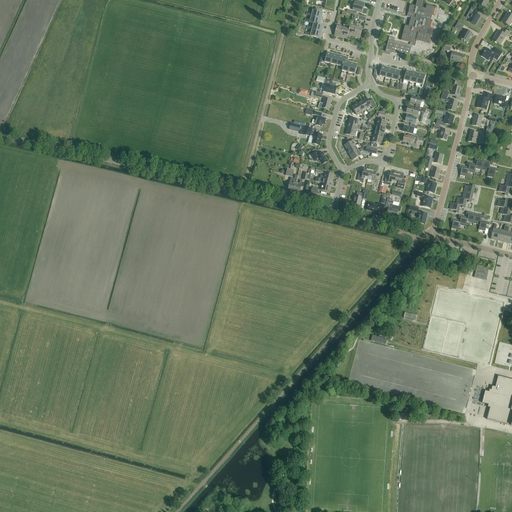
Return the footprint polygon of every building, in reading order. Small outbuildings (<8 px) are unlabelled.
[(361,13),(364,3),(358,2),(358,0),(351,0),(351,1),(354,2),(352,10),(357,11),(357,12),(361,13)] [(389,37),(385,52),(409,57),(412,46),(415,46),(416,40),(428,43),(430,36),(431,36),(433,29),(430,28),(432,21),(431,21),(432,17),(431,16),(431,15),(433,15),(435,8),(427,6),(426,9),(420,8),(422,1),(419,0),(417,0),(416,7),(410,5),(407,17),(412,18),(411,20),(410,20),(409,27),(405,26),(401,40),(410,42),(410,45),(394,41),(395,38),(389,37)] [(306,15),(311,17),(311,16),(321,19),(323,13),(322,12),(323,10),(316,8),(315,11),(313,10),(312,14),(307,13),(306,15)] [(475,25),(480,17),(477,15),(478,12),(473,9),(470,15),(471,15),(468,21),(475,25)] [(511,13),(511,15),(508,13),(502,22),(509,27),(511,21),(511,13)] [(311,16),(311,17),(310,23),(314,24),(314,23),(320,25),(321,19),(311,16)] [(347,35),(354,37),(356,27),(353,26),(353,24),(353,21),(351,20),(349,29),(347,35)] [(458,21),(455,27),(458,30),(460,27),(462,28),(464,25),(458,21)] [(314,23),(314,24),(312,30),(322,32),(324,26),(320,25),(314,23)] [(340,38),(343,28),(336,26),(334,36),(340,38)] [(356,27),(354,37),(360,38),(362,28),(356,27)] [(349,29),(343,28),(340,38),(346,39),(347,35),(349,29)] [(467,42),(472,33),(465,29),(460,38),(467,42)] [(322,32),(312,30),(310,36),(320,39),(322,32)] [(507,37),(510,33),(505,30),(503,33),(499,31),(492,40),(500,45),(506,36),(507,37)] [(496,62),(502,52),(496,49),(494,53),(487,49),(482,56),(492,62),(493,60),(496,62)] [(331,64),(333,54),(327,52),(324,62),(331,64)] [(460,62),(462,55),(452,52),(450,59),(460,62)] [(337,65),(339,55),(333,54),(331,64),(337,65)] [(343,67),(345,61),(346,57),(339,55),(337,65),(343,67)] [(348,72),(351,62),(345,61),(343,67),(342,71),(348,72)] [(354,74),(357,64),(351,62),(348,72),(354,74)] [(385,78),(388,68),(382,66),(379,76),(385,78)] [(392,79),(394,69),(388,68),(385,78),(392,79)] [(394,69),(392,79),(398,81),(400,71),(394,69)] [(410,82),(412,72),(406,70),(404,80),(410,82)] [(416,84),(419,74),(412,72),(410,82),(416,84)] [(419,74),(416,84),(422,85),(425,75),(419,74)] [(332,81),(325,80),(325,78),(318,76),(316,81),(322,83),(321,89),(321,90),(323,91),(323,92),(335,95),(337,87),(331,85),(332,81)] [(452,92),(451,95),(458,97),(461,87),(457,86),(458,82),(452,80),(451,85),(453,86),(453,87),(452,87),(451,87),(450,90),(451,91),(452,92)] [(410,97),(409,101),(409,102),(410,102),(416,104),(415,106),(420,108),(422,100),(424,100),(425,94),(429,95),(431,88),(426,87),(424,94),(423,93),(423,97),(422,97),(418,96),(417,96),(417,98),(411,97),(410,97)] [(490,101),(492,95),(485,93),(484,98),(480,97),(477,108),(486,110),(489,101),(490,101)] [(442,95),(441,99),(446,101),(446,102),(449,103),(447,110),(455,112),(458,102),(450,100),(447,99),(447,97),(442,95)] [(507,109),(508,102),(505,102),(506,98),(496,95),(494,104),(501,105),(501,107),(507,109)] [(323,108),(329,110),(331,100),(324,98),(323,103),(320,103),(319,103),(318,108),(323,109),(323,108)] [(372,99),(368,101),(366,98),(361,101),(366,109),(371,107),(372,109),(376,107),(372,99)] [(361,112),(366,109),(361,101),(356,104),(361,112)] [(361,112),(356,104),(351,107),(356,115),(361,112)] [(417,115),(418,111),(421,112),(425,113),(426,109),(420,108),(415,106),(415,109),(408,107),(406,112),(417,115)] [(453,116),(446,114),(444,122),(437,121),(436,124),(446,127),(446,125),(451,126),(452,122),(453,116)] [(411,125),(415,126),(415,124),(417,118),(406,115),(405,121),(411,123),(411,125)] [(480,128),(483,117),(475,116),(472,126),(480,128)] [(325,125),(326,119),(318,117),(315,125),(321,127),(322,124),(325,125)] [(350,118),(348,123),(358,126),(359,120),(350,118)] [(377,119),(376,125),(385,128),(387,122),(377,119)] [(299,131),(300,126),(291,123),(289,129),(299,131)] [(348,123),(347,129),(356,131),(358,126),(348,123)] [(494,125),(491,124),(490,128),(487,127),(486,132),(492,133),(494,125)] [(385,128),(376,125),(374,131),(384,133),(385,128)] [(413,134),(414,129),(417,129),(418,127),(415,126),(411,125),(410,127),(404,126),(402,131),(413,134)] [(310,136),(314,137),(312,144),(319,146),(322,135),(316,134),(317,130),(302,126),(300,134),(310,137),(310,136)] [(356,131),(347,129),(345,134),(355,137),(356,131)] [(442,129),(441,135),(440,135),(439,139),(446,141),(448,135),(449,135),(450,132),(442,129)] [(374,131),(373,136),(383,139),(384,133),(374,131)] [(478,138),(479,134),(471,131),(468,141),(475,143),(477,137),(478,138)] [(402,141),(403,141),(409,143),(408,145),(415,147),(416,144),(415,144),(417,141),(418,139),(419,140),(420,138),(418,137),(411,135),(410,137),(404,136),(403,136),(402,140),(402,141)] [(381,144),(383,139),(373,136),(371,142),(372,142),(371,146),(376,148),(377,145),(375,144),(375,143),(381,144)] [(344,145),(347,150),(356,146),(353,140),(344,145)] [(347,150),(350,155),(358,151),(356,146),(347,150)] [(361,149),(358,151),(350,155),(352,161),(361,156),(360,153),(362,151),(361,149)] [(319,161),(322,165),(323,164),(324,166),(326,166),(328,165),(328,163),(327,162),(328,162),(323,152),(318,155),(316,152),(310,155),(312,158),(313,158),(314,160),(315,160),(316,161),(318,162),(319,161)] [(427,158),(427,159),(425,159),(424,162),(426,163),(431,165),(432,162),(440,165),(443,156),(436,154),(434,159),(427,158)] [(475,169),(476,169),(482,170),(484,161),(475,159),(475,162),(476,162),(476,164),(475,169)] [(482,170),(488,171),(489,172),(490,167),(490,165),(492,166),(493,163),(484,161),(482,170)] [(468,172),(475,174),(476,169),(475,169),(476,164),(468,162),(467,165),(469,166),(469,168),(468,172)] [(468,172),(469,168),(460,166),(459,169),(461,169),(460,176),(467,177),(468,172)] [(438,179),(440,170),(432,167),(431,171),(432,171),(430,177),(438,179)] [(489,172),(488,171),(487,177),(494,178),(495,172),(498,172),(498,169),(490,167),(489,172)] [(357,180),(361,181),(363,182),(364,179),(368,180),(370,170),(364,168),(362,175),(359,174),(357,180)] [(292,177),(294,170),(287,169),(285,176),(292,177)] [(376,171),(370,170),(368,180),(372,181),(371,184),(377,185),(379,179),(375,178),(376,171)] [(394,184),(397,174),(391,172),(389,179),(386,178),(384,184),(390,186),(391,183),(394,184)] [(321,175),(320,178),(333,181),(334,176),(324,173),(324,176),(321,175)] [(397,174),(394,184),(394,185),(397,186),(397,187),(403,189),(405,183),(402,182),(403,175),(397,174)] [(289,183),(288,191),(291,191),(290,192),(293,193),(296,183),(298,175),(295,175),(294,179),(291,178),(290,181),(289,181),(289,183)] [(320,178),(319,178),(318,182),(322,183),(321,185),(331,187),(333,181),(320,178)] [(299,184),(296,183),(293,193),(296,193),(299,194),(302,184),(301,184),(302,181),(300,180),(299,184)] [(429,182),(426,192),(434,194),(436,184),(429,182)] [(331,187),(321,185),(320,190),(330,193),(331,187)] [(464,192),(473,195),(475,186),(473,185),(472,187),(466,186),(464,192)] [(510,187),(505,186),(501,185),(499,192),(505,194),(504,196),(507,196),(510,188),(510,187)] [(361,197),(357,196),(355,195),(352,205),(359,207),(361,199),(366,201),(367,195),(368,191),(363,189),(362,193),(361,197)] [(471,203),(473,195),(464,192),(462,199),(467,200),(469,201),(468,202),(471,203)] [(381,201),(380,204),(377,203),(376,205),(369,203),(367,210),(374,212),(373,212),(377,213),(378,209),(382,210),(384,205),(386,195),(382,194),(381,198),(383,198),(382,201),(381,201)] [(430,208),(433,199),(424,196),(422,206),(430,208)] [(467,200),(462,199),(458,197),(456,204),(461,205),(460,205),(462,206),(462,208),(465,209),(467,200)] [(386,215),(396,218),(398,212),(400,212),(401,207),(392,205),(393,204),(392,203),(393,199),(387,198),(386,202),(385,210),(388,211),(386,215)] [(506,209),(508,200),(506,199),(505,201),(499,200),(497,207),(502,208),(506,209)] [(461,205),(456,204),(451,203),(450,210),(456,211),(455,213),(458,214),(460,205),(461,205)] [(500,214),(505,216),(509,217),(509,216),(511,208),(509,207),(508,209),(506,209),(502,208),(500,214)] [(425,220),(426,218),(427,214),(419,212),(417,223),(425,225),(426,220),(425,220)] [(473,223),(475,214),(467,212),(466,215),(468,216),(468,218),(467,222),(473,223)] [(481,221),(482,219),(484,219),(484,216),(475,214),(473,223),(480,225),(481,221)] [(509,217),(505,216),(503,222),(511,224),(511,214),(511,215),(511,217),(509,216),(509,217)] [(460,221),(459,225),(466,227),(467,222),(468,218),(459,216),(458,218),(461,219),(460,221)] [(460,221),(451,219),(451,222),(453,222),(451,229),(458,230),(459,225),(460,221)] [(485,231),(487,225),(489,226),(490,223),(481,221),(480,225),(478,230),(485,231)] [(491,239),(497,241),(499,230),(496,229),(497,225),(494,224),(491,239)] [(497,241),(503,242),(507,227),(504,227),(503,231),(499,230),(497,241)] [(503,242),(509,244),(511,233),(508,232),(509,228),(507,227),(503,242)] [(486,281),(489,270),(482,268),(477,267),(475,279),(486,281)] [(387,339),(372,335),(371,341),(385,345),(387,339)] [(485,391),(482,403),(488,405),(488,407),(490,408),(487,419),(511,425),(511,379),(498,376),(495,387),(492,386),(491,390),(489,389),(489,392),(485,391)] [(486,428),(485,453),(498,454),(499,441),(508,442),(509,429),(486,428)]
